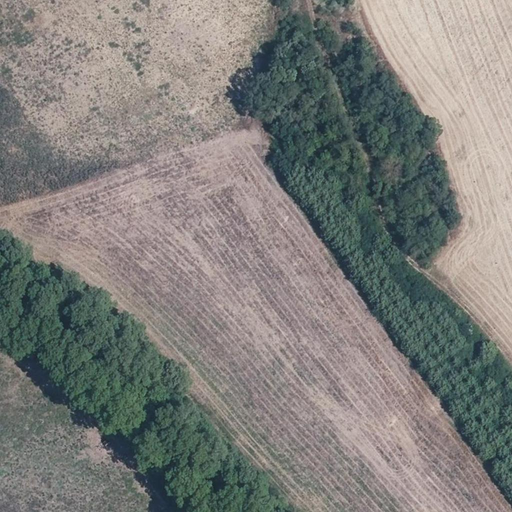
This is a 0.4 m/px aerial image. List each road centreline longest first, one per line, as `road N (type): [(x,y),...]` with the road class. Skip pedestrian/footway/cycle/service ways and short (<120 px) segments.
road 1 (track): [(310,0),(318,49),(377,201),(511,368)]
road 2 (track): [(0,343),(140,467),(171,511)]
